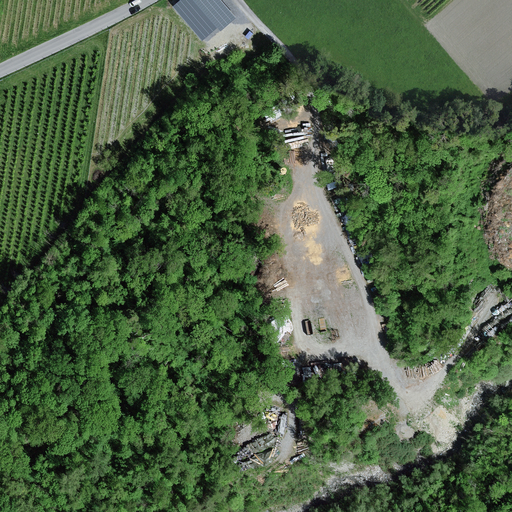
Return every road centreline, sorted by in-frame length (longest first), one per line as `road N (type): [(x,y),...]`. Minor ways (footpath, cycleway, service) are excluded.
road 1 (track): [(239,0),(308,80),(325,199),(356,263),(387,370),(410,382),(439,372),(505,293)]
road 2 (unclassified): [(0,72),(146,0)]
